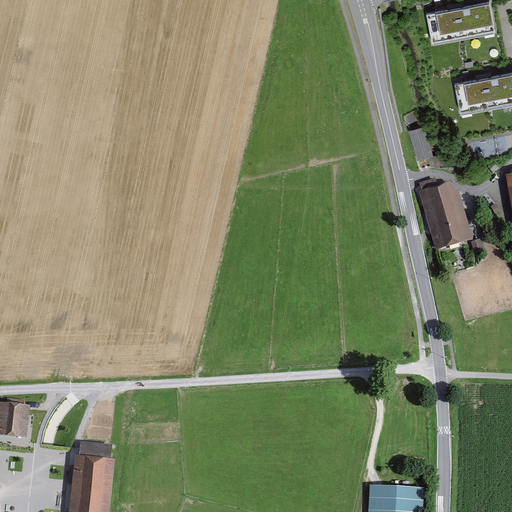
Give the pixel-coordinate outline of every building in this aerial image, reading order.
[(426,13),(431,43),(494,31),(489,2),(426,13)] [(511,71),(454,83),(460,113),(511,103),(511,71)] [(423,126),(408,130),(417,160),(431,156),(423,126)] [(458,189),(450,182),(419,191),(436,250),(473,239),(458,189)] [(0,403),(0,408),(0,433),(25,436),(28,406),(0,403)] [(109,511),(115,462),(76,458),(70,511),(109,511)] [(420,511),(422,489),(369,485),(367,511),(420,511)]
